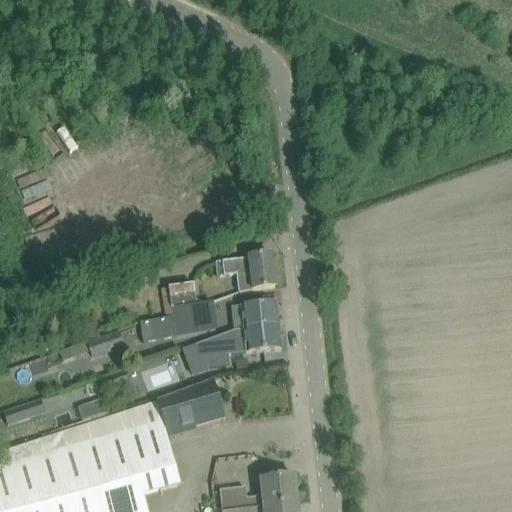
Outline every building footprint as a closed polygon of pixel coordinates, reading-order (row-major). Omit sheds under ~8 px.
[(236,277),(238,295),(274,290),(270,257),(215,264),(217,279),(236,277)] [(161,289),(165,318),(196,308),(195,304),(193,285),(168,289),(161,289)] [(210,302),(195,304),(196,308),(165,318),(165,320),(172,319),(173,329),(174,338),(216,333),(210,302)] [(275,305),(231,310),(234,333),(239,332),(243,331),(278,327),(275,305)] [(96,325),(81,328),(84,341),(99,338),(96,325)] [(243,331),(239,332),(234,333),(224,336),(194,348),(198,360),(227,357),(245,356),(281,352),(278,327),(243,331)] [(92,361),(123,350),(118,334),(86,345),(92,361)] [(47,339),(33,343),(36,354),(51,349),(47,339)] [(71,350),(59,355),(62,364),(74,360),(71,350)] [(124,375),(99,384),(102,393),(128,385),(124,375)] [(155,400),(157,410),(0,456),(0,511),(145,511),(141,496),(179,487),(165,436),(223,419),(212,383),(155,400)] [(98,398),(67,404),(69,415),(100,409),(98,398)] [(7,429),(45,416),(40,402),(2,415),(7,429)] [(220,511),(239,511),(297,505),(294,478),(259,482),(261,499),(246,500),(245,490),(219,493),(220,511)]
